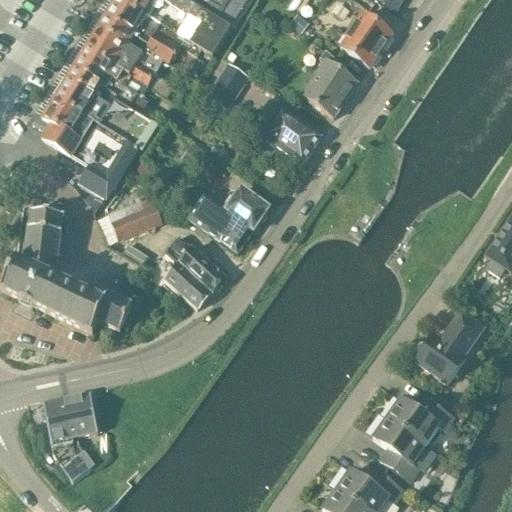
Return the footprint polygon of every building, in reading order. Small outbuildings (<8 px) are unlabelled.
[(166,32),(184,44),(202,55),(212,61),(230,32),(178,0),(117,0),(115,4),(166,32)] [(178,0),(230,32),(249,1),(249,0),(178,0)] [(310,0),(294,0),(286,11),(296,19),(297,18),(310,0)] [(197,63),(202,55),(184,44),(166,32),(115,4),(98,32),(112,40),(117,32),(131,41),(129,46),(163,65),(169,69),(179,52),(197,63)] [(296,19),(289,29),(301,38),(309,27),(306,26),(297,19),(296,19)] [(340,52),(369,72),(370,72),(392,39),(363,19),(340,52)] [(98,32),(87,50),(85,53),(128,79),(148,91),(163,65),(129,46),(131,41),(117,32),(112,40),(98,32)] [(85,53),(73,73),(86,81),(81,90),(96,99),(98,95),(140,120),(146,110),(148,107),(141,102),(148,91),(128,79),(85,53)] [(232,55),(226,63),(232,67),(237,59),(232,55)] [(302,102),(333,123),(357,87),(343,77),(345,72),(326,56),(319,66),(324,69),(302,102)] [(228,67),(206,100),(227,115),(249,82),(228,67)] [(86,81),(73,73),(55,103),(139,154),(142,156),(158,131),(150,126),(140,120),(98,95),(96,99),(81,90),(86,81)] [(123,179),(139,154),(55,103),(42,124),(51,129),(42,144),(71,162),(88,172),(78,188),(104,205),(115,189),(117,190),(123,179)] [(146,110),(140,120),(150,126),(156,116),(146,110)] [(302,169),(321,141),(284,117),(265,145),(277,152),(272,160),(284,167),(288,160),(302,169)] [(187,224),(209,240),(238,259),(252,237),(260,226),(263,225),(264,225),(268,219),(267,218),(267,215),(268,212),(240,194),(226,215),(203,199),(187,224)] [(108,220),(97,223),(107,249),(118,245),(163,228),(153,201),(108,218),(108,220)] [(15,264),(1,294),(0,295),(91,338),(97,326),(120,336),(132,311),(115,303),(121,291),(113,287),(104,306),(55,283),(61,238),(63,220),(31,216),(29,236),(28,236),(24,268),(15,264)] [(511,219),(511,220),(485,260),(492,264),(486,272),(499,281),(505,273),(511,277),(511,276),(511,219)] [(192,252),(178,269),(212,298),(226,281),(192,252)] [(212,298),(178,269),(164,285),(197,314),(212,298)] [(419,354),(420,357),(414,364),(447,387),(465,362),(463,360),(483,332),(460,316),(441,344),(433,339),(427,347),(425,346),(421,347),(419,349),(418,351),(419,354)] [(73,402),(43,408),(46,425),(51,451),(52,451),(53,459),(58,464),(73,485),(76,483),(93,470),(86,460),(82,454),(77,448),(77,446),(79,446),(78,441),(98,437),(96,429),(93,411),(92,407),(91,399),(73,402)] [(400,403),(386,423),(425,450),(438,431),(445,436),(453,424),(428,406),(420,417),(414,414),(400,403)] [(411,469),(425,450),(386,423),(372,442),(392,456),(384,468),(410,485),(418,474),(411,469)] [(350,474),(336,494),(361,511),(381,511),(388,502),(395,507),(403,495),(378,477),(370,489),(364,484),(350,474)] [(361,511),(336,494),(323,511),(361,511)]
